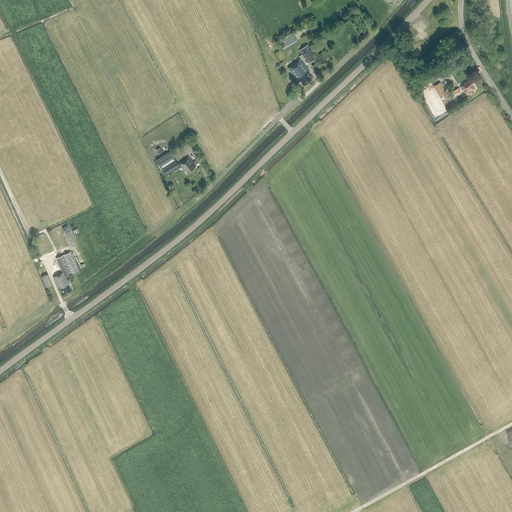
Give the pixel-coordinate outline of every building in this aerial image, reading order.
[(279,40),(284,49),(297,41),(292,33),(279,40)] [(299,50),(309,64),(317,58),(308,44),(299,50)] [(310,73),(300,60),(299,59),(291,65),(292,66),(288,69),(296,79),(299,83),(301,81),(304,86),(312,80),(308,74),(310,73)] [(472,91),(475,88),(473,85),(471,80),(462,86),(465,91),(464,92),(466,95),(467,94),(468,95),(471,93),(470,92),(472,91)] [(440,82),(434,86),(440,98),(447,95),(440,82)] [(162,169),(176,160),(170,151),(156,159),(162,169)] [(176,160),(167,166),(162,169),(164,171),(162,173),(164,176),(166,174),(167,176),(181,167),(186,173),(196,166),(195,165),(197,163),(195,161),(193,163),(188,156),(182,162),(183,162),(179,165),(176,160)] [(71,275),(80,271),(71,252),(56,259),(63,273),(53,277),(60,292),(61,291),(62,294),(70,290),(69,288),(70,287),(68,283),(72,281),(70,278),(67,280),(66,277),(71,275)] [(43,276),(47,288),(54,285),(49,273),(43,276)]
